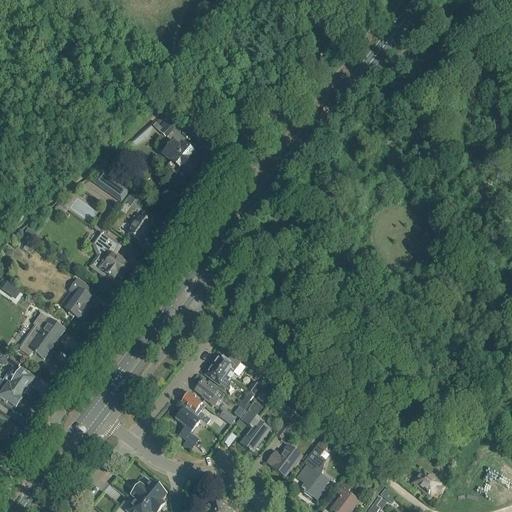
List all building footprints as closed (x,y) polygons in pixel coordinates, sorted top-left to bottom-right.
[(159,132),(166,139),(178,126),(171,119),(159,132)] [(175,176),(180,171),(189,178),(199,166),(194,162),(196,159),(181,146),(179,149),(173,145),(163,157),(172,165),(168,170),(175,176)] [(121,203),(129,192),(102,172),(94,184),(121,203)] [(136,200),(131,197),(126,204),(131,207),(136,200)] [(67,211),(58,205),(54,211),(63,217),(67,211)] [(126,233),(140,244),(149,233),(156,222),(143,213),(140,217),(139,216),(126,233)] [(118,248),(99,235),(92,245),(97,258),(91,265),(99,271),(103,274),(114,282),(117,279),(122,281),(130,269),(112,256),(118,248)] [(75,297),(65,311),(81,323),(96,303),(89,298),(94,291),(77,279),(68,293),(75,297)] [(19,351),(29,359),(33,353),(43,361),(64,332),(41,315),(33,326),(34,327),(19,348),(20,349),(19,351)] [(224,355),(221,358),(219,357),(212,367),(226,377),(230,372),(233,374),(236,370),(238,366),(224,355)] [(16,370),(20,365),(10,358),(6,363),(16,370)] [(230,379),(226,377),(212,367),(205,377),(225,391),(228,390),(230,387),(230,384),(228,382),(230,379)] [(12,369),(2,382),(8,386),(23,397),(32,384),(34,380),(29,377),(20,371),(18,373),(12,369)] [(2,382),(0,385),(0,394),(1,395),(0,396),(0,404),(11,412),(13,409),(15,410),(22,401),(21,400),(23,397),(8,386),(2,382)] [(202,382),(194,392),(205,401),(204,401),(214,408),(219,402),(220,403),(224,398),(218,393),(217,394),(202,382)] [(261,388),(253,382),(246,392),(249,394),(253,397),(254,397),(261,388)] [(258,401),(264,406),(271,397),(265,393),(258,401)] [(181,405),(197,418),(199,419),(198,421),(206,427),(208,424),(205,422),(207,420),(200,415),(205,408),(188,395),(181,405)] [(242,404),(239,402),(237,405),(243,410),(248,404),(244,401),(242,404)] [(241,422),(245,425),(251,430),(240,445),(252,455),(269,432),(262,426),(264,424),(257,419),(263,412),(262,410),(263,410),(254,403),(248,410),(250,411),(241,422)] [(199,423),(183,411),(175,421),(184,428),(178,436),(186,442),(182,447),(190,452),(193,447),(198,441),(190,435),(199,423)] [(219,418),(230,427),(231,426),(235,421),(223,413),(219,418)] [(278,422),(273,428),(279,432),(284,426),(278,422)] [(279,432),(275,437),(281,441),(291,428),(286,423),(286,424),(285,424),(284,426),(279,432)] [(230,427),(222,437),(225,439),(234,428),(231,426),(230,427)] [(322,439),(317,446),(318,446),(325,452),(330,445),(322,439)] [(266,465),(271,469),(285,479),(289,473),(290,474),(302,458),(286,446),(276,460),(272,457),(266,465)] [(299,476),(297,480),(304,485),(300,491),(303,493),(304,492),(313,498),(316,501),(324,492),(322,490),(328,483),(328,482),(321,477),(325,463),(319,459),(325,452),(318,446),(317,446),(303,465),(306,467),(299,476)] [(449,469),(449,468),(453,463),(447,458),(442,464),(449,469)] [(434,492),(441,496),(444,489),(438,487),(440,485),(421,471),(411,483),(427,496),(428,495),(430,497),(434,492)] [(159,511),(165,505),(161,502),(166,496),(143,477),(115,511),(159,511)] [(346,494),(350,489),(344,484),(335,495),(340,499),(329,511),(348,511),(350,510),(352,511),(358,503),(346,494)] [(372,501),(378,495),(373,491),(367,498),(372,501)] [(385,491),(380,498),(386,503),(391,496),(385,491)] [(205,511),(225,511),(228,508),(214,498),(205,511)] [(378,511),(379,511),(385,504),(379,499),(368,511),(378,511)]
